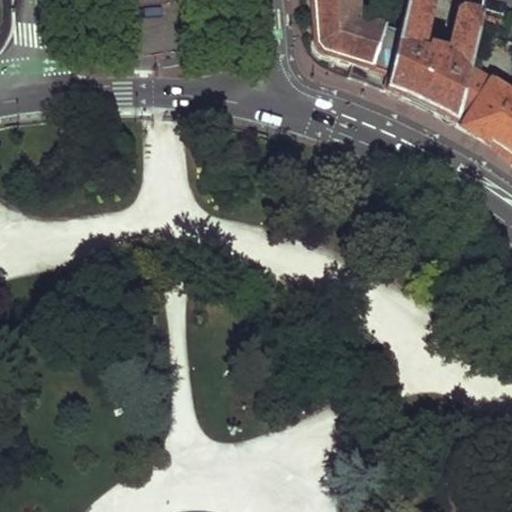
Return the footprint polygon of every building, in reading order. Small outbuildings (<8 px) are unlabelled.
[(310,0),(313,47),(315,52),(320,56),(328,60),(351,66),(347,79),(382,92),(397,34),(366,24),(356,13),(355,0),(310,0)] [(405,0),(397,34),(382,92),(407,103),(421,110),(435,117),(454,127),(468,70),(476,33),(480,15),(483,0),(456,0),(453,13),(456,14),(444,61),(420,55),(432,2),(431,0),(405,0)] [(76,6),(60,7),(61,22),(77,21),(76,6)] [(476,33),(493,38),(497,20),(480,15),(476,33)] [(511,95),(511,97),(468,70),(454,127),(485,145),(503,156),(511,162),(511,95)]
